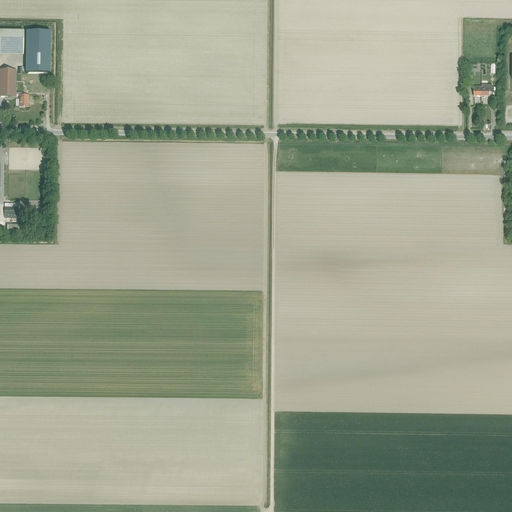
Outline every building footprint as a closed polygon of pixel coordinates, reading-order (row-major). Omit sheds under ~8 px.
[(23,31),(0,31),(0,49),(23,50),(23,31)] [(50,32),(26,32),(26,74),(50,74),(50,32)] [(28,107),(29,96),(23,96),(24,93),(16,93),(16,71),(0,70),(0,97),(16,97),(16,96),(19,96),(19,107),(28,107)] [(491,85),(487,85),(481,85),(481,87),(481,97),(482,97),(482,98),(483,98),(484,98),(484,97),(489,97),(489,92),(491,92),(491,85)] [(481,97),(481,87),(472,87),(472,91),(473,91),(473,97),(481,97)] [(17,218),(17,208),(5,208),(4,218),(17,218)]
